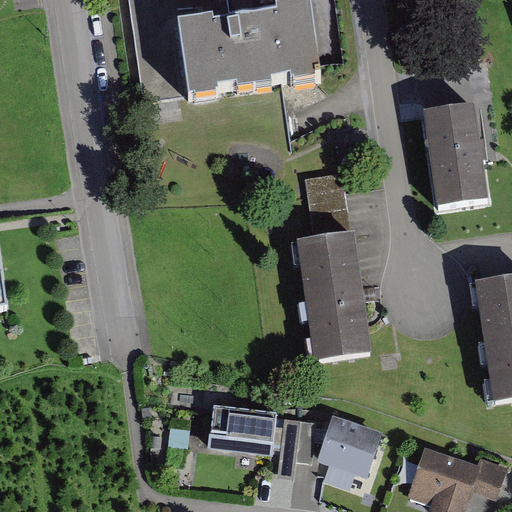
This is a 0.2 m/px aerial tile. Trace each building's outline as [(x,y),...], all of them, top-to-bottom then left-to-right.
[(230,19),(226,0),(129,0),(143,105),(190,99),(321,87),(311,9),(230,19)] [(496,111),(423,119),(434,223),(507,215),(496,111)] [(383,357),(376,242),(295,247),(302,362),(383,357)] [(0,243),(0,313),(10,312),(0,243)] [(511,405),(511,286),(474,289),(484,408),(511,405)] [(285,418),(210,408),(204,452),(280,463),(282,450),(288,451),(284,484),(298,485),(306,428),(294,427),(294,431),(283,429),(285,418)] [(397,435),(337,422),(325,474),(385,488),(397,435)] [(511,482),(511,474),(428,449),(409,511),(478,511),(482,501),(504,507),(511,482)] [(414,488),(419,462),(406,460),(401,486),(414,488)]
